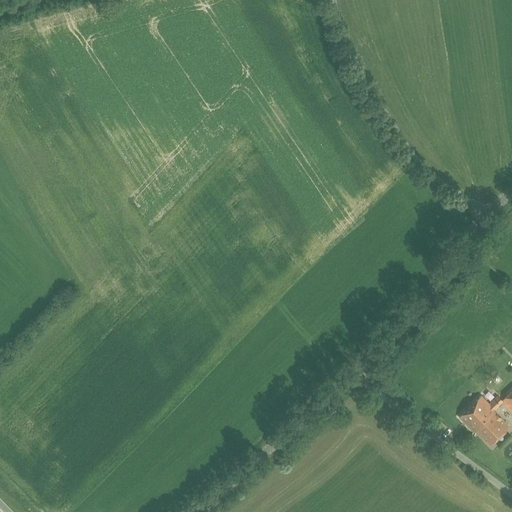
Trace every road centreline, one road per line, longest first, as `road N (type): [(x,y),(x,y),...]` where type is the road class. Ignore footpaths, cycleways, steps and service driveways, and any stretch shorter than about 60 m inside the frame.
road 1 (unclassified): [(488,212),(409,152),(357,67),(334,0)]
road 2 (secondary): [(197,511),(355,372)]
road 3 (secondary): [(355,372),(488,212)]
road 4 (unclassified): [(511,495),(355,372)]
